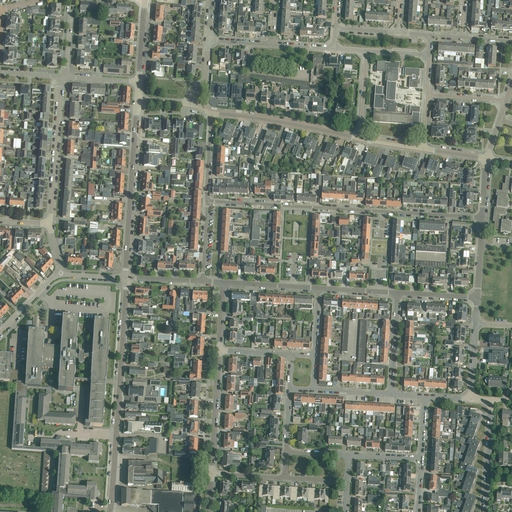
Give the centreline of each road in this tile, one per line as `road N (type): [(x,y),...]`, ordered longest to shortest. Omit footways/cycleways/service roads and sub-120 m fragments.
road 1 (residential): [(482,217),(207,200)]
road 2 (tertiary): [(125,277),(137,101)]
road 3 (tertiary): [(116,435),(125,277)]
road 4 (residential): [(360,138),(211,112)]
road 5 (residential): [(49,224),(60,76)]
road 6 (residential): [(211,473),(218,350)]
